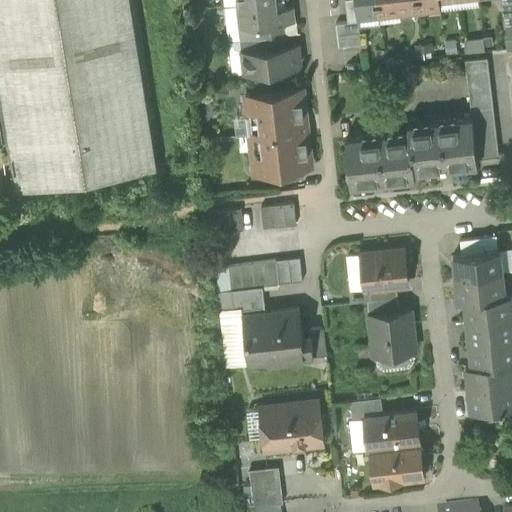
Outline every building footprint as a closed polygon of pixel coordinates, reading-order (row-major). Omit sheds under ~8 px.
[(0,0),(0,114),(1,120),(12,189),(162,165),(135,0),(0,0)] [(278,9),(276,0),(274,0),(237,4),(240,28),(260,26),(284,23),(296,22),(294,7),(278,9)] [(345,0),(348,22),(359,21),(360,20),(359,15),(357,0),(345,0)] [(357,0),(359,15),(380,13),(378,0),(357,0)] [(378,0),(380,13),(400,11),(398,0),(378,0)] [(398,0),(400,11),(420,8),(418,0),(398,0)] [(440,6),(439,0),(418,0),(420,8),(440,6)] [(439,0),(440,6),(441,10),(461,8),(459,0),(439,0)] [(511,3),(502,4),(507,50),(511,49),(511,3)] [(237,4),(225,6),(228,41),(241,40),(240,28),(237,4)] [(400,11),(380,13),(381,23),(401,21),(400,11)] [(380,13),(359,15),(360,20),(359,21),(360,28),(381,26),(381,23),(380,13)] [(360,28),(359,21),(348,22),(336,23),(339,46),(362,43),(360,28)] [(260,26),(261,38),(285,35),(284,23),(260,26)] [(260,26),(240,28),(241,40),(249,39),(261,38),(260,26)] [(249,39),(250,51),(286,47),(285,35),(261,38),(249,39)] [(484,37),(464,39),(466,53),(485,51),(484,37)] [(261,70),(262,73),(268,72),(269,69),(300,66),(298,46),(286,47),(250,51),(242,52),(244,72),(261,70)] [(244,72),(242,52),(231,54),(232,74),(244,72)] [(466,60),(477,158),(498,156),(487,58),(466,60)] [(251,134),(255,171),(278,169),(302,166),(312,165),(303,90),(247,96),(249,115),(251,134)] [(251,134),(249,115),(234,117),(236,135),(251,134)] [(409,125),(410,131),(414,171),(477,163),(472,117),(409,125)] [(415,177),(414,171),(410,131),(347,138),(352,184),(415,177)] [(278,169),(280,181),(304,178),(302,166),(278,169)] [(276,227),(297,225),(295,202),(273,205),(276,227)] [(262,206),(264,228),(276,227),(273,205),(262,206)] [(230,209),(233,231),(244,230),(242,208),(230,209)] [(209,212),(211,234),(233,232),(233,231),(230,209),(209,212)] [(502,235),(463,237),(463,251),(502,249),(502,235)] [(360,252),(364,288),(370,288),(397,285),(408,283),(404,247),(360,252)] [(453,255),(456,278),(503,272),(500,250),(453,255)] [(289,259),(292,282),(303,281),(301,257),(289,259)] [(277,260),(280,284),(292,282),(289,259),(277,260)] [(277,260),(265,261),(268,285),(280,284),(277,260)] [(263,286),(268,285),(265,261),(253,263),(256,287),(263,286)] [(241,264),(244,288),(256,287),(253,263),(241,264)] [(241,264),(229,266),(232,289),(244,288),(241,264)] [(218,291),(232,289),(229,266),(215,267),(218,291)] [(505,294),(503,272),(456,278),(459,300),(465,299),(464,299),(505,294)] [(370,288),(371,300),(398,297),(397,285),(370,288)] [(234,309),(235,318),(243,317),(243,314),(266,312),(263,286),(256,287),(244,288),(232,289),(234,309)] [(218,291),(220,311),(223,311),(234,309),(232,289),(218,291)] [(511,300),(511,293),(505,294),(464,299),(465,299),(467,321),(511,315),(511,300)] [(400,311),(398,297),(371,300),(368,300),(370,314),(400,311)] [(243,314),(243,317),(249,363),(314,355),(312,335),(311,335),(303,336),(300,308),(266,312),(243,314)] [(229,365),(249,363),(243,317),(235,318),(234,309),(223,311),(229,365)] [(374,354),(376,354),(414,349),(416,349),(412,309),(400,311),(370,314),(374,354)] [(511,337),(511,315),(467,321),(469,343),(511,337)] [(312,335),(314,355),(328,354),(325,327),(310,328),(311,335),(312,335)] [(511,337),(469,343),(472,364),(511,359),(511,337)] [(415,359),(414,349),(376,354),(377,364),(384,369),(410,366),(415,359)] [(511,382),(511,359),(472,364),(466,364),(468,387),(511,382)] [(511,404),(511,382),(468,387),(471,410),(482,408),(511,404)] [(265,444),(266,450),(267,450),(267,446),(324,439),(325,444),(326,444),(320,395),(319,395),(320,400),(262,406),(262,402),(260,402),(261,408),(267,407),(271,444),(265,444)] [(319,395),(262,402),(262,406),(320,400),(319,395)] [(351,399),(353,418),(365,417),(365,415),(384,413),(382,396),(351,399)] [(511,404),(482,408),(483,420),(511,416),(511,404)] [(267,407),(261,408),(265,444),(271,444),(267,407)] [(368,446),(376,445),(420,440),(417,409),(384,413),(365,415),(365,417),(368,446)] [(267,446),(267,450),(325,444),(324,439),(267,446)] [(424,476),(420,440),(376,445),(378,459),(373,459),(375,475),(391,473),(392,480),(424,476)] [(255,504),(255,511),(281,511),(280,501),(276,467),(280,466),(280,465),(251,468),(255,504)]
